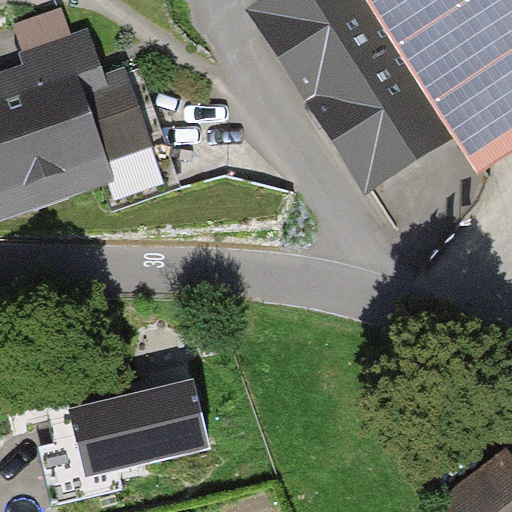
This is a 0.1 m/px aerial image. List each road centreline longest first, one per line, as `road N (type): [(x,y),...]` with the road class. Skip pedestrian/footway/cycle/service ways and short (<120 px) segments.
road 1 (unclassified): [(0,269),(239,273),(335,284),(417,305),(511,356)]
road 2 (track): [(113,0),(336,197),(380,296)]
